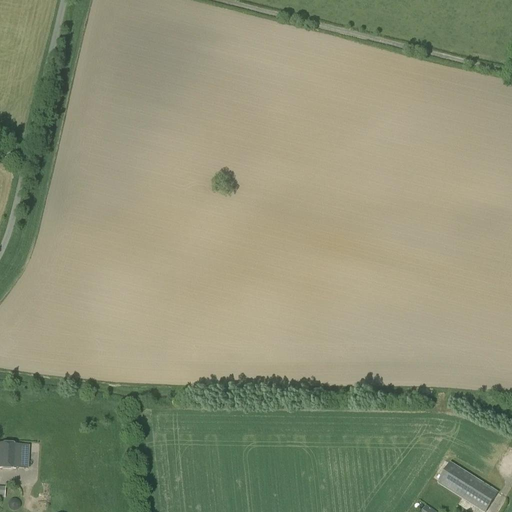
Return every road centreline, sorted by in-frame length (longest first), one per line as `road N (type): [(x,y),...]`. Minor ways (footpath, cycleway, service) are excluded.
road 1 (unknown): [(207,0),(511,73)]
road 2 (unclassified): [(0,221),(58,0)]
